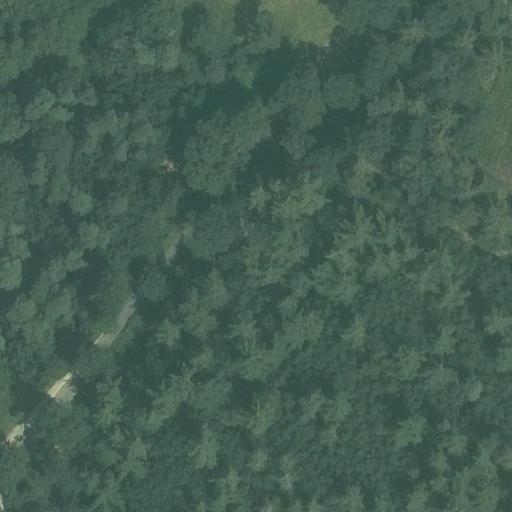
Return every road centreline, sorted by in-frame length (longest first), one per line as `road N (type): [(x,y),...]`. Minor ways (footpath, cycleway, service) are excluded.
road 1 (unclassified): [(370,0),(224,192),(0,451)]
road 2 (track): [(173,0),(0,121)]
